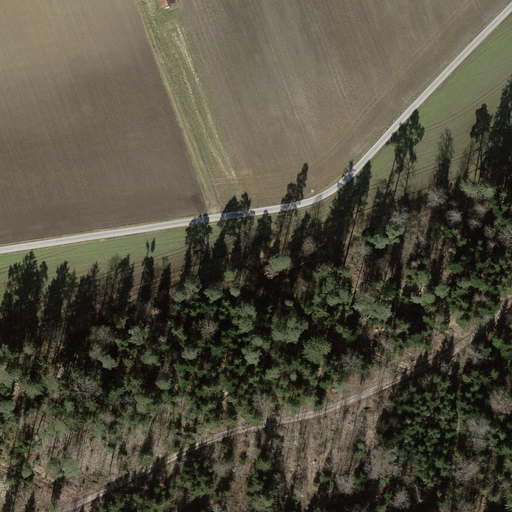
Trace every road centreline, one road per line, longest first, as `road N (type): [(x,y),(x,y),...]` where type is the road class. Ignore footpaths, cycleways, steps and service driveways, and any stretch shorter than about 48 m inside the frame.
road 1 (residential): [(0,250),(326,194),(511,6)]
road 2 (track): [(65,511),(232,431),(306,418),(439,360),(511,302)]
road 3 (track): [(140,0),(220,216)]
